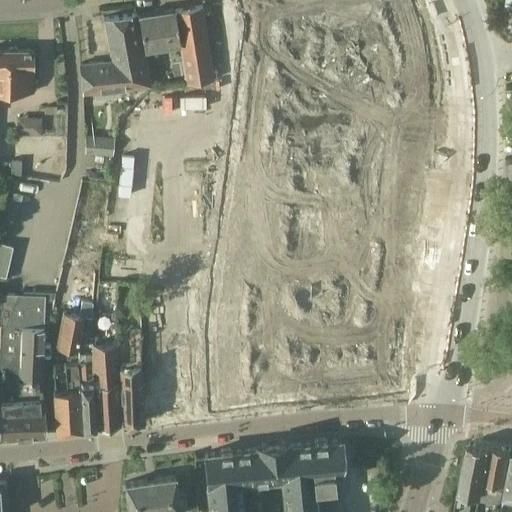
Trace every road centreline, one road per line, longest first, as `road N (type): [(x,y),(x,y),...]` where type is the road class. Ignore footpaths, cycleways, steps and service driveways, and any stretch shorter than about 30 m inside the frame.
road 1 (residential): [(0,458),(287,423),(437,414)]
road 2 (tertiary): [(437,414),(474,154),(468,48)]
road 3 (unknown): [(72,0),(77,179),(42,242)]
